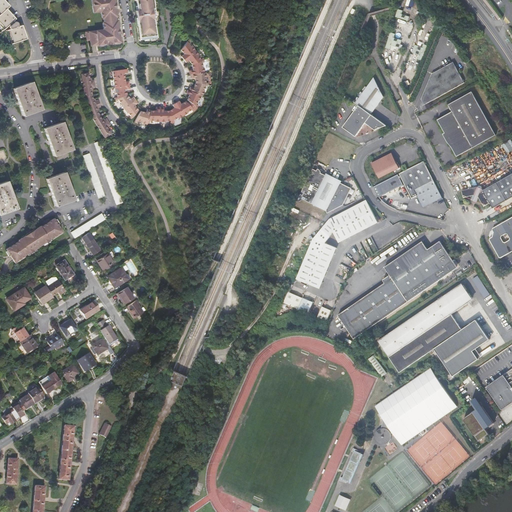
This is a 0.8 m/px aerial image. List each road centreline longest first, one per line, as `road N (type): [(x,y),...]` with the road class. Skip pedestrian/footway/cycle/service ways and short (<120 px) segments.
road 1 (residential): [(415,134),(400,133),(360,155),(358,172),(372,198),(396,215),(466,228)]
road 2 (track): [(166,511),(221,367),(217,352)]
road 3 (residential): [(86,392),(131,345),(95,287)]
road 4 (residential): [(0,73),(131,54)]
road 5 (residential): [(131,54),(140,89),(162,100),(182,81),(179,64),(164,53)]
road 6 (residential): [(29,215),(30,147),(0,100)]
road 7 (residential): [(86,392),(82,468),(64,511)]
road 8 (residential): [(424,511),(511,431)]
